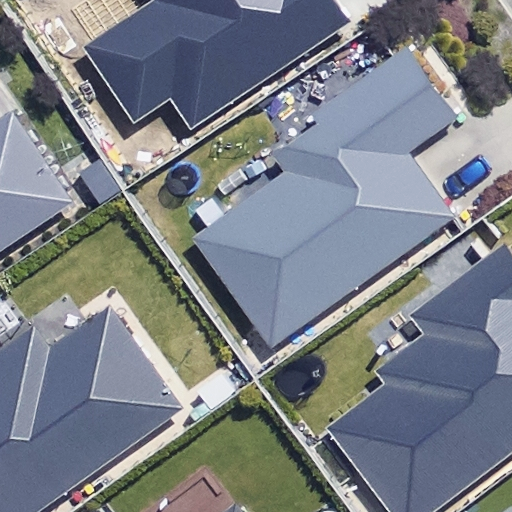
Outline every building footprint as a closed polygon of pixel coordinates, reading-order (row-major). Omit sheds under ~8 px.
[(176,97),(192,122),(351,21),(337,0),(150,0),(152,2),(82,46),(132,125),(176,97)] [(271,346),(456,217),(413,155),(467,118),(409,35),(304,108),(316,125),(273,155),(283,170),(192,233),(271,346)] [(0,252),(77,201),(15,110),(0,119),(0,252)] [(318,433),(377,511),(444,511),(511,462),(511,234),(509,231),(405,309),(425,336),(379,370),(387,381),(318,433)] [(0,511),(48,511),(189,411),(111,304),(44,352),(33,337),(0,360),(0,511)] [(246,511),(238,500),(221,511),(246,511)]
